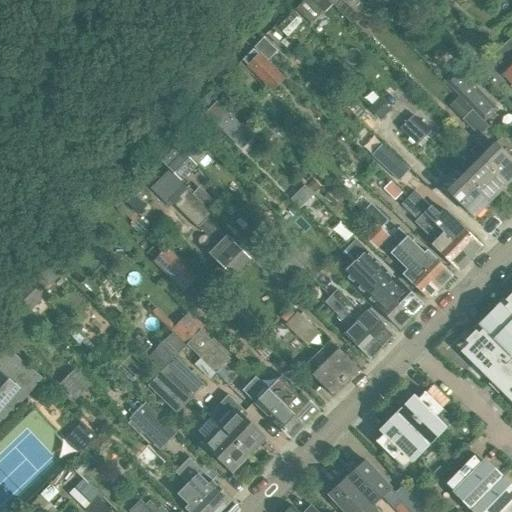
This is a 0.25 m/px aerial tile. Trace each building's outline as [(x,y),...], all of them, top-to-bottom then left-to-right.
[(311,0),(301,0),(294,8),(310,24),(323,11),(311,0)] [(341,0),(329,0),(340,11),(346,5),(341,0)] [(270,33),(257,46),(284,73),(291,65),(283,57),(289,51),(270,33)] [(511,43),(509,41),(499,51),(511,64),(511,43)] [(259,52),(247,66),(262,81),(268,76),(275,68),(259,52)] [(485,122),(498,109),(457,68),(444,81),(472,109),(485,122)] [(207,95),(199,103),(205,108),(212,100),(207,95)] [(392,109),(380,97),(359,119),(374,134),(384,124),(380,121),(392,109)] [(471,111),(458,97),(449,106),(479,137),(489,127),(485,122),(472,109),(471,111)] [(216,101),(204,114),(228,138),(240,125),(216,101)] [(208,147),(221,134),(201,114),(189,127),(208,147)] [(417,145),(425,138),(408,121),(401,129),(417,145)] [(423,124),(417,130),(425,138),(431,132),(423,124)] [(166,138),(194,166),(206,154),(178,126),(168,137),(166,138)] [(196,167),(194,166),(166,138),(152,153),(165,166),(166,165),(182,181),(196,167)] [(471,150),(480,159),(507,186),(511,180),(511,161),(495,144),(487,152),(479,143),(471,150)] [(398,176),(407,166),(384,144),(374,153),(398,176)] [(491,202),(507,186),(480,159),(464,176),(491,202)] [(475,218),(491,202),(464,176),(448,192),(475,218)] [(313,180),(308,185),(315,192),(320,186),(313,180)] [(207,217),(211,213),(183,185),(169,199),(198,227),(207,217)] [(304,185),(297,193),(307,202),(314,195),(304,185)] [(128,189),(120,197),(138,214),(146,207),(128,189)] [(481,246),(445,210),(440,216),(431,207),(430,208),(426,204),(427,203),(415,191),(408,198),(469,259),(481,246)] [(351,228),(356,222),(327,194),(321,201),(351,228)] [(372,221),(379,228),(387,219),(374,207),(370,203),(370,204),(361,195),(353,203),(372,221)] [(469,259),(408,198),(402,204),(418,220),(416,222),(436,242),(433,245),(458,270),(469,259)] [(227,237),(207,217),(198,227),(218,246),(210,254),(233,277),(251,259),(227,236),(227,237)] [(86,220),(74,233),(88,247),(100,234),(86,220)] [(398,246),(390,238),(379,228),(372,221),(361,233),(377,249),(382,244),(391,253),(409,270),(404,275),(430,299),(441,288),(398,246)] [(412,317),(344,252),(320,228),(311,237),(341,267),(343,265),(359,280),(360,279),(380,298),(375,304),(400,329),(412,317)] [(407,237),(399,229),(390,238),(398,246),(441,288),(453,276),(427,251),(425,253),(407,237)] [(327,265),(297,237),(285,249),(283,247),(281,249),(300,267),(313,280),(327,265)] [(412,317),(424,305),(356,239),(344,252),(412,317)] [(166,248),(154,260),(184,290),(196,279),(166,248)] [(289,279),(300,267),(281,249),(270,261),(289,279)] [(51,286),(63,273),(50,260),(37,272),(51,286)] [(22,304),(37,289),(27,280),(12,295),(22,304)] [(364,315),(338,290),(331,296),(382,347),(394,335),(369,310),(364,315)] [(511,293),(506,300),(509,303),(501,311),(498,308),(484,323),(487,326),(479,334),(476,331),(466,341),(469,344),(461,352),(511,402),(511,293)] [(382,347),(331,296),(325,303),(350,328),(351,327),(351,328),(346,334),(371,359),(382,347)] [(0,309),(0,319),(4,324),(14,314),(5,305),(0,309)] [(112,310),(106,316),(115,324),(121,318),(112,310)] [(280,319),(285,324),(294,315),(288,310),(280,319)] [(300,314),(297,311),(294,315),(285,324),(285,325),(296,336),(297,335),(308,345),(321,330),(301,312),(300,314)] [(199,331),(185,317),(172,330),(187,344),(187,345),(216,373),(230,358),(201,330),(199,331)] [(45,323),(38,329),(47,339),(54,332),(45,323)] [(348,383),(361,370),(331,340),(318,353),(348,383)] [(154,351),(146,343),(140,349),(148,357),(154,351)] [(0,354),(0,426),(42,378),(6,347),(0,354)] [(334,396),(348,383),(318,353),(304,366),(334,396)] [(162,371),(191,398),(205,384),(176,356),(174,359),(162,371)] [(76,400),(91,385),(75,369),(60,383),(76,400)] [(177,413),(191,398),(162,371),(148,386),(177,413)] [(305,425),(319,412),(300,392),(299,392),(282,376),(269,390),(275,396),(305,425)] [(291,439),(305,425),(275,396),(269,390),(257,378),(244,391),(256,403),(263,409),(272,419),(272,420),(291,439)] [(407,405),(394,418),(424,448),(453,419),(425,392),(424,393),(424,394),(410,408),(407,405)] [(145,403),(128,420),(159,451),(176,434),(145,403)] [(249,455),(265,438),(236,411),(221,427),(220,427),(249,455)] [(233,472),(249,455),(220,427),(221,427),(212,418),(199,431),(208,440),(204,444),(233,472)] [(424,448),(394,418),(389,423),(392,427),(378,441),(377,440),(376,441),(404,469),(424,448)] [(80,454),(97,436),(82,422),(65,440),(80,454)] [(102,433),(87,447),(99,458),(113,444),(102,433)] [(81,475),(95,461),(84,451),(70,465),(81,475)] [(489,472),(475,458),(475,457),(474,456),(447,484),(471,508),(502,478),(492,469),(489,472)] [(176,472),(188,484),(188,483),(216,511),(220,511),(232,500),(189,458),(176,472)] [(367,460),(348,477),(374,506),(375,505),(384,497),(395,509),(403,503),(410,511),(428,511),(429,511),(405,485),(396,493),(367,460)] [(348,477),(330,494),(346,511),(381,511),(378,509),(375,505),(374,506),(348,477)] [(511,511),(511,494),(508,490),(511,487),(502,478),(471,508),(475,511),(511,511)] [(189,511),(216,511),(188,483),(188,484),(178,494),(189,505),(185,508),(189,511)] [(84,510),(86,511),(112,511),(97,497),(84,510)] [(152,511),(146,505),(140,500),(129,511),(130,511),(152,511)] [(150,501),(146,505),(152,511),(167,511),(162,506),(159,510),(150,501)]
